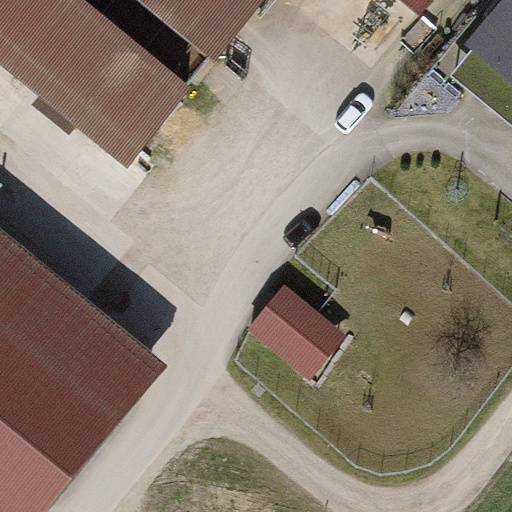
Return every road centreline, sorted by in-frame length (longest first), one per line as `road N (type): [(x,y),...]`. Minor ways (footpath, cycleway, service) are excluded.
road 1 (unknown): [(0,51),(271,251)]
road 2 (track): [(424,511),(511,405)]
